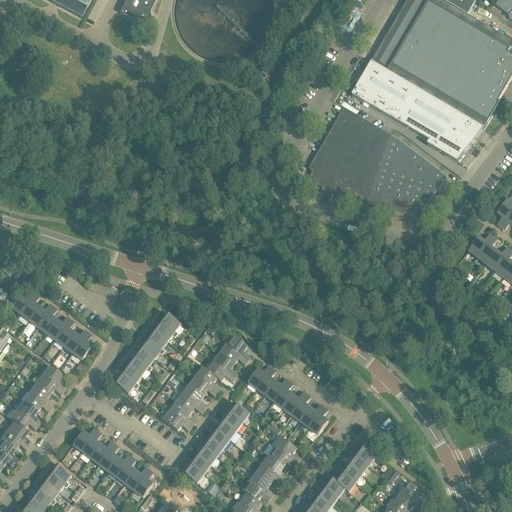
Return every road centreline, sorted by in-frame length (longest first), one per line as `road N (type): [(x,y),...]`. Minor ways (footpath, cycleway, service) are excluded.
road 1 (unclassified): [(511,136),(425,243),(410,246),(289,206),(281,193),(283,163),(379,0)]
road 2 (tertiary): [(385,377),(361,354),(288,315),(139,266)]
road 3 (tertiary): [(139,266),(0,220)]
road 4 (residential): [(7,511),(17,484),(85,393)]
road 5 (residential): [(85,393),(112,350),(139,266)]
road 6 (residential): [(284,511),(355,415)]
